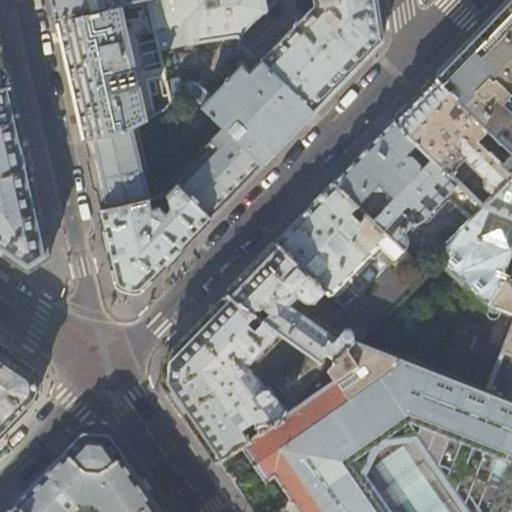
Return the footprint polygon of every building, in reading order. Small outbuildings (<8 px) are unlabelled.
[(53,0),(57,17),(120,3),(134,0),(53,0)] [(263,0),(207,0),(197,43),(236,37),(238,38),(265,9),(263,0)] [(312,0),(314,4),(261,60),(261,61),(313,110),(347,74),(381,39),(375,0),(312,0)] [(511,90),(511,0),(510,0),(471,40),(436,77),(489,128),(500,139),(493,147),(490,150),(511,171),(511,106),(504,99),(511,90)] [(120,3),(57,17),(69,70),(79,113),(85,141),(129,131),(131,130),(147,121),(135,71),(143,69),(135,33),(127,34),(120,3)] [(0,38),(0,87),(10,85),(0,38)] [(165,82),(168,95),(170,104),(177,97),(180,95),(183,93),(187,93),(190,93),(225,127),(262,162),(288,135),(313,110),(261,61),(250,72),(242,64),(222,85),(218,81),(207,92),(195,81),(184,84),(176,80),(165,82)] [(417,96),(394,120),(458,181),(461,184),(476,168),(482,168),(488,174),(484,178),(484,185),(493,195),(511,174),(511,171),(490,150),(493,147),(487,141),(483,145),(478,140),(489,128),(436,77),(417,96)] [(0,248),(29,268),(41,260),(49,254),(26,154),(10,85),(0,87),(0,248)] [(164,109),(170,104),(168,95),(161,96),(164,109)] [(458,181),(394,120),(368,146),(334,182),(402,247),(402,246),(404,243),(405,242),(405,238),(404,234),(402,231),(412,221),(414,223),(416,221),(418,222),(458,181)] [(233,193),(262,162),(225,127),(205,147),(209,151),(176,183),(211,216),(233,193)] [(148,196),(131,130),(129,131),(85,141),(91,163),(101,208),(148,196)] [(511,174),(493,195),(434,255),(485,307),(487,308),(504,280),(506,281),(504,270),(511,249),(479,237),(490,208),(511,216),(511,174)] [(295,222),(277,241),(324,287),(330,293),(343,279),(356,293),(344,306),(360,322),(370,332),(413,287),(388,262),(402,247),(334,182),(318,199),(295,222)] [(148,196),(101,208),(108,239),(117,281),(141,287),(178,249),(211,216),(176,183),(166,192),(171,207),(166,212),(163,203),(158,208),(154,206),(151,206),(148,196)] [(324,287),(277,241),(257,262),(227,292),(255,312),(263,317),(284,332),(310,351),(328,363),(335,357),(353,338),(361,342),(370,332),(360,322),(351,330),(347,326),(342,326),(338,331),(334,330),(294,301),(301,294),(302,296),(304,298),(305,298),(308,299),(311,298),(312,297),(313,298),(324,287)] [(504,280),(487,308),(485,307),(486,310),(486,312),(487,315),(489,317),(491,319),(494,319),(496,319),(498,318),(499,316),(501,311),(511,314),(511,324),(486,391),(511,401),(511,283),(506,281),(504,280)] [(255,312),(227,292),(197,323),(165,356),(163,381),(186,414),(218,459),(250,436),(274,419),(278,415),(285,408),(268,385),(264,385),(250,366),(284,332),(263,317),(254,326),(248,320),(255,312)] [(511,511),(511,401),(361,342),(353,338),(335,357),(343,371),(278,415),(274,419),(250,436),(253,441),(246,446),(266,477),(275,471),(303,511),(511,511)] [(0,432),(18,414),(37,394),(35,370),(0,345),(0,432)] [(292,401),(328,363),(310,351),(276,386),(280,391),(292,401)] [(84,441),(14,511),(156,511),(144,494),(108,442),(84,441)]
